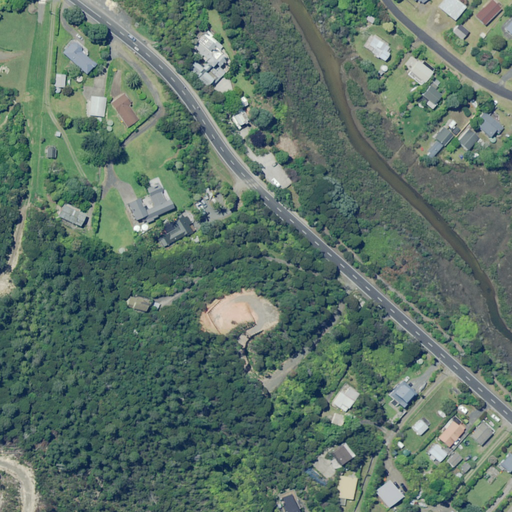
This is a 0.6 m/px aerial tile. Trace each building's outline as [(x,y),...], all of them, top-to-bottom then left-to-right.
[(462,4),(458,0),(439,0),(436,4),(452,16),(462,4)] [(500,9),(491,0),(490,0),(474,16),(483,25),(500,9)] [(511,17),(502,29),(511,37),(511,17)] [(392,27),(386,21),(380,27),(386,33),(392,27)] [(468,32),(460,25),(453,33),(461,40),(468,32)] [(364,45),(371,49),(370,50),(374,53),(373,54),(376,57),(377,55),(383,59),(384,58),(388,52),(385,49),(388,45),(372,34),(364,45)] [(207,86),(211,90),(225,74),(217,67),(224,59),(217,53),(222,46),(217,41),(214,45),(202,35),(197,42),(191,48),(199,55),(194,62),(192,64),(189,67),(187,69),(198,79),(204,84),(207,86)] [(81,49),(72,41),(61,53),(85,75),(94,65),(79,51),(81,49)] [(419,63),(410,55),(402,65),(419,79),(417,81),(420,83),(433,68),(423,59),(419,63)] [(64,75),(55,75),(54,87),(63,88),(64,75)] [(440,82),(435,78),(420,96),(427,101),(424,104),(431,109),(435,105),(433,104),(440,96),(433,90),(440,82)] [(129,105),(122,95),(110,103),(127,127),(137,120),(127,106),(129,105)] [(105,98),(91,97),(89,115),(103,117),(105,98)] [(415,102),(411,99),(404,107),(407,110),(415,102)] [(401,107),(396,103),(392,107),(397,111),(401,107)] [(248,121),(243,111),(232,116),(236,126),(248,121)] [(502,126),(482,111),(478,117),(482,120),(476,127),(488,136),(493,129),(497,132),(502,126)] [(452,134),(443,126),(434,137),(443,144),(452,134)] [(477,137),(467,127),(456,139),(466,148),(477,137)] [(441,145),(435,140),(427,150),(432,155),(441,145)] [(55,147),(47,148),(47,158),(55,158),(55,147)] [(127,203),(136,222),(140,220),(141,222),(146,220),(147,223),(153,220),(152,218),(173,208),(169,200),(164,202),(160,194),(163,192),(158,183),(146,189),(154,207),(143,212),(137,199),(127,203)] [(84,215),(62,205),(56,216),(79,227),(84,215)] [(183,218),(182,216),(170,221),(174,230),(158,238),(162,246),(193,232),(186,217),(183,218)] [(146,301),(128,296),(125,307),(143,312),(146,301)] [(413,393),(400,382),(388,396),(401,407),(413,393)] [(454,386),(451,390),(456,394),(459,390),(454,386)] [(358,394),(348,387),(343,394),(340,392),(332,404),(345,412),(358,394)] [(344,417),(335,413),(330,423),(339,427),(344,417)] [(427,428),(420,420),(412,428),(419,435),(427,428)] [(463,431),(452,422),(438,438),(448,448),(463,431)] [(493,432),(483,422),(469,435),(480,446),(493,432)] [(353,455),(344,442),(330,452),(339,465),(353,455)] [(435,444),(428,452),(439,462),(446,455),(435,444)] [(462,449),(459,446),(454,451),(457,454),(462,449)] [(461,459),(455,453),(447,462),(453,467),(461,459)] [(511,468),(511,455),(509,453),(499,465),(509,473),(511,468)] [(334,461),(331,464),(335,470),(339,468),(334,461)] [(470,467),(466,462),(460,469),(464,473),(470,467)] [(309,469),(305,474),(324,488),(328,483),(309,469)] [(355,479),(339,476),(335,504),(344,506),(345,499),(352,500),(355,479)] [(401,497),(387,481),(374,492),(388,508),(401,497)] [(291,489),(277,495),(284,511),(296,511),(295,509),(298,508),(294,501),(296,500),(291,489)]
